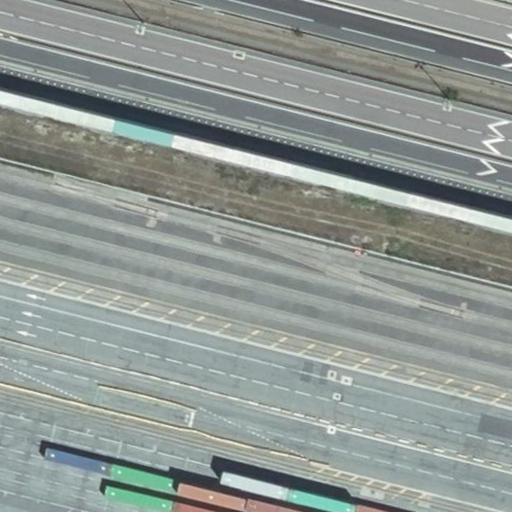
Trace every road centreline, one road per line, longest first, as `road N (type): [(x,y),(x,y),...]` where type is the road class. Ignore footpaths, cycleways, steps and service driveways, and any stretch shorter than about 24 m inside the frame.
road 1 (unclassified): [(511,142),(0,13)]
road 2 (unclassified): [(0,46),(511,175)]
road 3 (unclassified): [(249,0),(511,66)]
